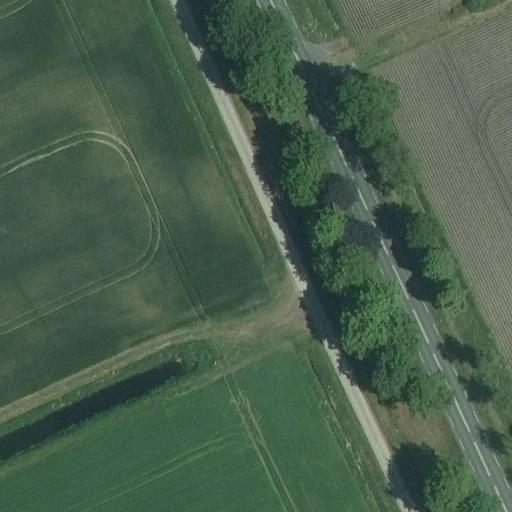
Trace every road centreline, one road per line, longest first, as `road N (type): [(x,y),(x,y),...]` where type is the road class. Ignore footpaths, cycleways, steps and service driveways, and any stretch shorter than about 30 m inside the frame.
road 1 (primary): [(503,511),(266,0)]
road 2 (unclassified): [(407,511),(175,0)]
